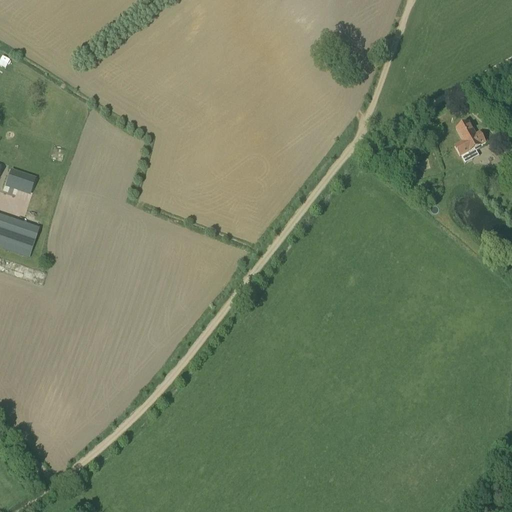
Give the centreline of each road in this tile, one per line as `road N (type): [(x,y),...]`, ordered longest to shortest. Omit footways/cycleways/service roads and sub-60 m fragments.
road 1 (unclassified): [(29,511),(180,372),(357,149),(411,0)]
road 2 (track): [(511,62),(357,149)]
